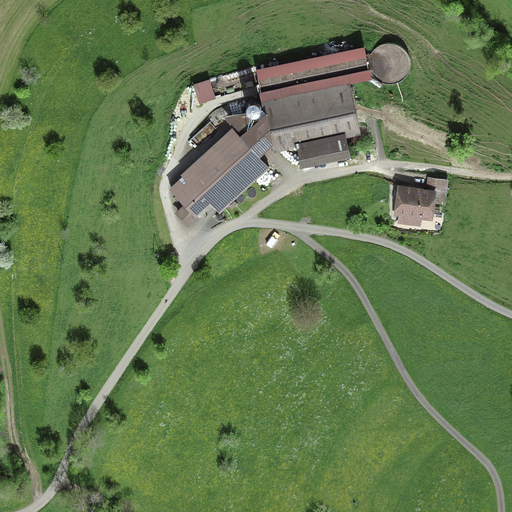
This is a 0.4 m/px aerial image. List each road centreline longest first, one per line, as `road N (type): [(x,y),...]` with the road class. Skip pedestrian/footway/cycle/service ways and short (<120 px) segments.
road 1 (track): [(30,466),(17,353),(13,183),(56,65),(131,9)]
road 2 (residential): [(25,511),(54,486),(90,413),(204,248),(242,222)]
road 3 (track): [(501,511),(488,465),(418,395),(346,273),(293,225)]
road 4 (residential): [(242,222),(386,242),(511,314)]
road 5 (residential): [(242,222),(306,178),(399,164),(455,170)]
road 6 (track): [(40,504),(37,479),(14,439),(0,331)]
